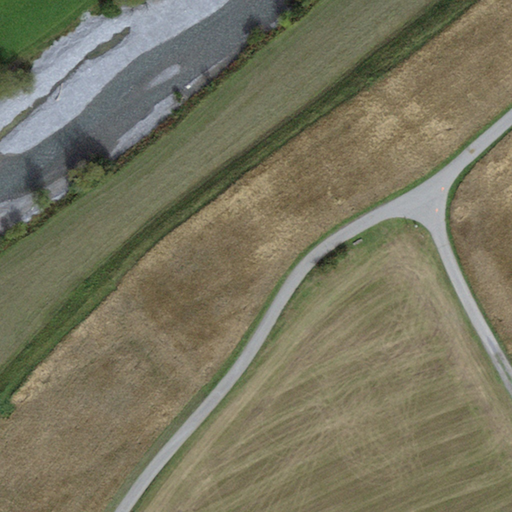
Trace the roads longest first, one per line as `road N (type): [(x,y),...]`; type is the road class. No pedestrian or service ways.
road 1 (track): [(122,511),(241,365),(312,256),(427,191)]
road 2 (track): [(511,384),(468,303),(427,191)]
